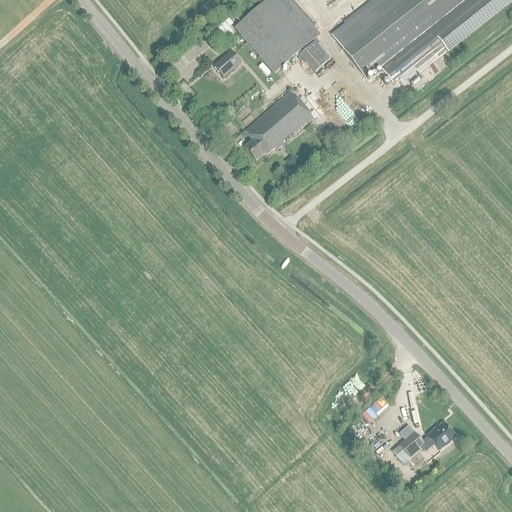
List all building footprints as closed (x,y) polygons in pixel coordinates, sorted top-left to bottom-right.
[(268,0),(235,29),(275,74),(309,44),(319,35),(288,0),(268,0)] [(375,0),(331,36),(365,79),(378,69),(466,0),(375,0)] [(511,0),(466,0),(378,69),(393,87),(414,70),(421,78),(511,7),(511,0)] [(236,19),(240,24),(245,20),(240,15),(236,19)] [(225,23),(211,35),(221,45),(234,33),(229,28),(225,23)] [(314,43),(299,57),(315,75),(330,61),(314,43)] [(241,63),(231,52),(214,68),(223,78),(241,63)] [(285,99),(272,84),(248,104),(262,120),(285,99)] [(352,129),(363,120),(344,98),(333,108),(352,129)] [(282,147),(295,135),(283,122),(272,131),(273,132),(262,142),(272,154),(281,146),(282,147)] [(365,411),(373,420),(387,407),(379,398),(365,411)] [(411,461),(409,459),(421,449),(425,454),(434,447),(438,452),(444,447),(444,448),(448,444),(454,438),(443,425),(427,438),(428,439),(422,443),(414,434),(399,447),(404,452),(395,459),(403,468),(411,461)] [(414,433),(408,427),(402,432),(407,438),(414,433)]
